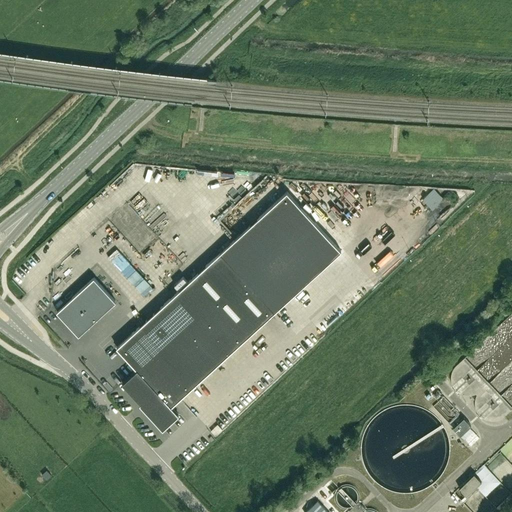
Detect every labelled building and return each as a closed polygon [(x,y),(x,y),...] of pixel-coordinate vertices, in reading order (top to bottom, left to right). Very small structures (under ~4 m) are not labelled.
[(137,369),(122,382),(141,403),(140,403),(140,404),(141,403),(163,427),(178,413),(171,406),(275,311),(341,250),(287,192),(220,252),(168,299),(182,314),(189,322),(172,337),(137,369)] [(147,205),(153,212),(158,208),(152,200),(147,205)] [(105,252),(144,293),(153,285),(115,243),(105,252)] [(168,276),(177,268),(173,264),(164,272),(168,276)] [(374,282),(377,286),(384,280),(381,276),(374,282)] [(94,278),(57,311),(79,335),(116,301),(94,278)] [(137,369),(189,322),(168,299),(116,347),(137,369)] [(339,303),(333,308),(337,314),(344,309),(339,303)] [(318,322),(324,328),(336,317),(330,311),(318,322)] [(292,347),(289,349),(293,354),(305,346),(298,337),(289,343),(292,347)] [(467,364),(448,380),(468,404),(471,402),(483,416),(491,409),(482,399),(486,395),(475,383),(479,379),(467,364)] [(109,378),(105,382),(111,387),(115,383),(109,378)] [(434,408),(448,423),(458,413),(442,396),(437,400),(440,403),(434,408)] [(460,435),(471,425),(464,418),(453,428),(460,435)] [(473,433),(464,440),(469,446),(478,438),(473,433)] [(474,473),(459,488),(466,495),(481,481),(474,473)] [(327,511),(317,500),(304,511),(327,511)] [(350,509),(347,511),(362,511),(365,509),(358,502),(350,509)]
